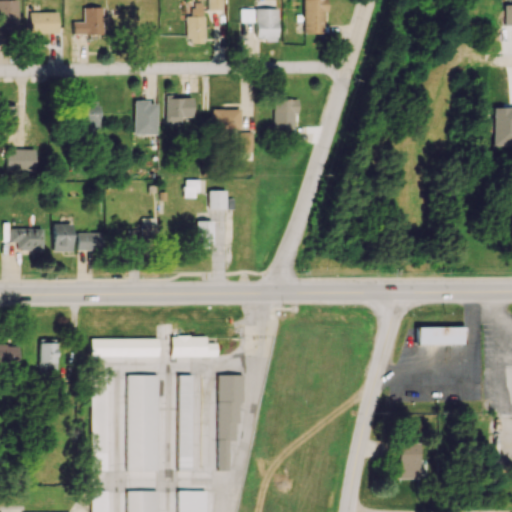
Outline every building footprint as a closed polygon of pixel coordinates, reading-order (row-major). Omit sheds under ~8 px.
[(0,0),(0,30),(16,30),(15,0),(0,0)] [(206,0),(206,9),(220,10),(220,0),(206,0)] [(322,33),(323,11),(326,11),(326,0),(303,0),(303,33),(322,33)] [(511,4),(503,4),(502,23),(511,23),(511,4)] [(81,21),(71,22),(71,35),(101,34),(100,7),(81,7),(81,21)] [(275,8),(239,9),(240,22),(254,21),(254,39),(276,39),(275,8)] [(56,11),(28,12),(28,33),(56,32),(56,11)] [(202,15),(185,15),(185,43),(202,43),(202,15)] [(190,97),(162,97),(163,123),(191,123),(190,97)] [(272,134),(292,134),(292,113),(296,113),(297,99),(273,99),(272,134)] [(98,131),(97,101),(80,101),(81,131),(98,131)] [(155,134),(155,101),(132,101),(133,134),(155,134)] [(16,131),(17,106),(7,105),(6,131),(16,131)] [(239,109),(211,108),(210,128),(238,129),(239,109)] [(251,152),(251,132),(238,132),(237,152),(251,152)] [(4,172),(33,172),(34,149),(5,148),(4,172)] [(183,197),(196,197),(196,179),(183,179),(183,197)] [(224,190),(207,190),(207,208),(224,208),(224,190)] [(139,239),(154,239),(154,218),(139,218),(139,239)] [(210,244),(211,221),(195,220),(195,244),(210,244)] [(50,251),(70,251),(70,223),(50,224),(50,251)] [(40,251),(41,228),(8,228),(8,242),(14,242),(14,250),(40,251)] [(100,250),(100,231),(75,232),(75,251),(100,250)] [(462,326),(414,327),(414,344),(463,344),(462,326)] [(174,356),(214,356),(214,342),(203,342),(203,335),(174,335),(174,356)] [(89,356),(156,356),(156,338),(89,338),(89,356)] [(36,374),(54,374),(55,339),(37,339),(36,374)] [(0,364),(15,364),(15,344),(0,344),(0,364)] [(124,470),(155,470),(156,375),(125,374),(124,470)] [(215,470),(227,470),(227,441),(235,441),(235,402),(240,402),(240,374),(216,374),(215,470)] [(104,470),(105,375),(90,375),(89,470),(104,470)] [(189,471),(190,375),(175,375),(174,470),(189,471)] [(396,442),(396,478),(417,479),(418,443),(396,442)] [(174,511),(203,511),(204,490),(175,490),(174,511)] [(89,511),(104,511),(105,491),(89,491),(89,511)] [(124,511),(154,511),(154,491),(124,491),(124,511)]
